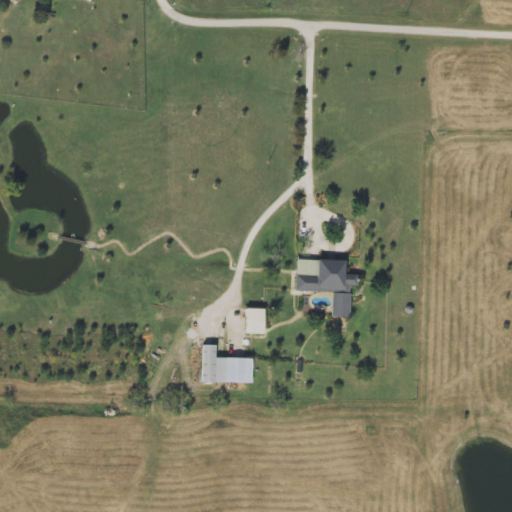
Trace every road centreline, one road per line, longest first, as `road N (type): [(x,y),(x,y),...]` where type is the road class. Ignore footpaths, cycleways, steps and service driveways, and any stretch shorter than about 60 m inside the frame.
road 1 (residential): [(164,0),(182,15),(308,25),(313,210),(321,231)]
road 2 (residential): [(511,32),(304,22)]
